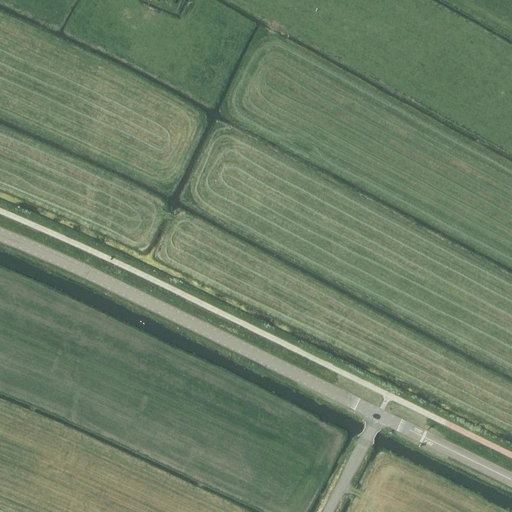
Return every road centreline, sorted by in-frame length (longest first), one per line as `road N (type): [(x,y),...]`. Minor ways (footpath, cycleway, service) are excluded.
road 1 (tertiary): [(377,415),(0,234)]
road 2 (tertiary): [(377,415),(511,481)]
